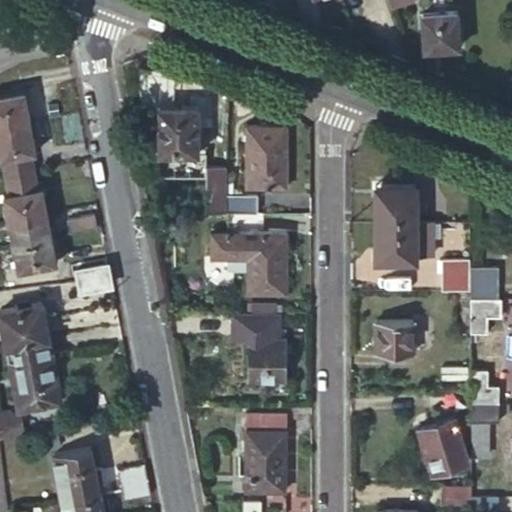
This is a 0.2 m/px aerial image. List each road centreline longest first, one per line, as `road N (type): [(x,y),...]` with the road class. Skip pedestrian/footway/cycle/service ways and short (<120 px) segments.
road 1 (residential): [(86,0),(183,511)]
road 2 (residential): [(343,84),(331,117),(334,511)]
road 3 (secondary): [(343,84),(128,0)]
road 4 (secondary): [(511,150),(343,84)]
